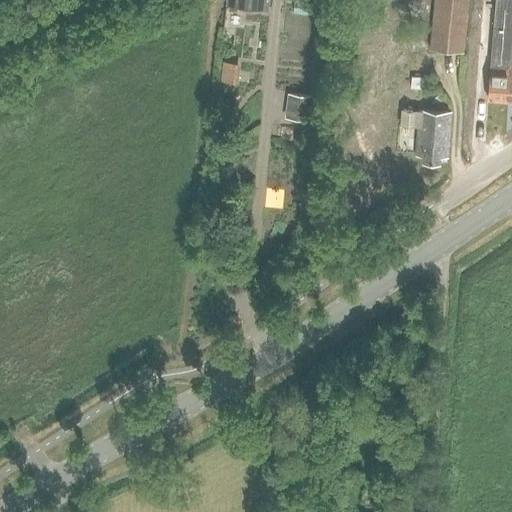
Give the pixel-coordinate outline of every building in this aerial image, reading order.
[(227,0),(226,4),(267,10),(268,0),(227,0)] [(462,54),(466,0),(434,0),(430,52),(462,54)] [(511,0),(497,0),(495,37),(489,101),(508,103),(511,41),(511,0)] [(222,60),(222,79),(237,80),(237,60),(222,60)] [(427,80),(411,79),(410,89),(426,90),(427,80)] [(310,98),(287,95),(284,120),(307,123),(310,98)] [(400,128),(418,129),(417,156),(423,157),(423,163),(442,164),(442,159),(449,159),(452,114),(419,112),(401,111),(400,128)]
